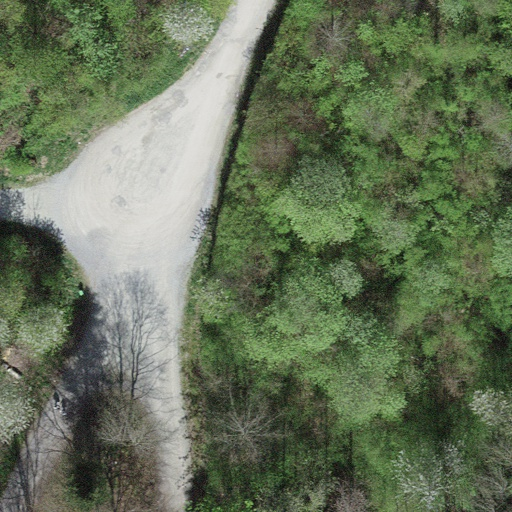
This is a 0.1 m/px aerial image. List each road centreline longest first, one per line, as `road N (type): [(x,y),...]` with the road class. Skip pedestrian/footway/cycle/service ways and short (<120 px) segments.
road 1 (track): [(14,511),(254,0)]
road 2 (track): [(0,207),(78,199),(168,170),(183,247),(190,511)]
